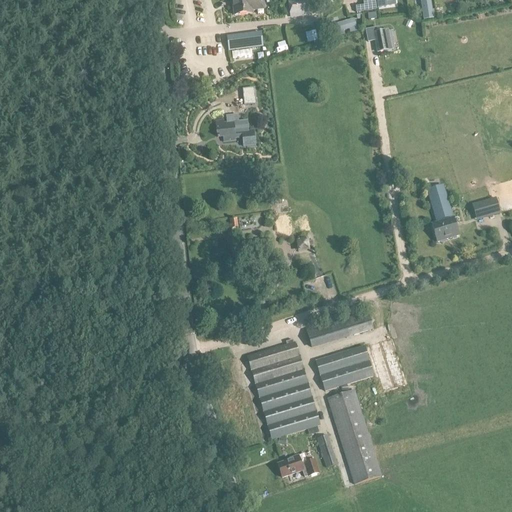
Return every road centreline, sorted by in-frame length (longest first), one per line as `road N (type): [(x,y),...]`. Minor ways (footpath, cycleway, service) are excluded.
road 1 (tertiary): [(238,511),(194,351),(152,0)]
road 2 (track): [(194,351),(511,253)]
road 3 (unknown): [(410,284),(379,65)]
road 4 (track): [(0,430),(172,372)]
